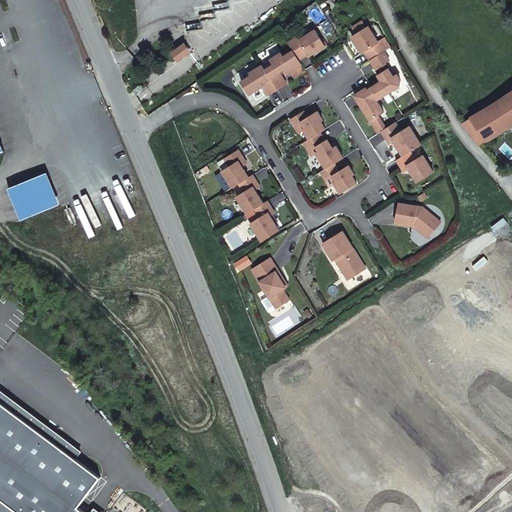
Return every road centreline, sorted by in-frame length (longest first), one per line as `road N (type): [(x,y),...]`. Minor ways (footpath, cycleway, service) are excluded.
road 1 (track): [(274,348),(511,205)]
road 2 (residential): [(132,135),(232,381)]
road 3 (residential): [(382,0),(428,88),(511,194)]
road 4 (residential): [(257,130),(324,85),(382,179),(347,202)]
road 5 (residential): [(347,202),(313,222),(257,130)]
road 6 (residential): [(77,0),(132,135)]
road 7 (residential): [(272,511),(232,381)]
